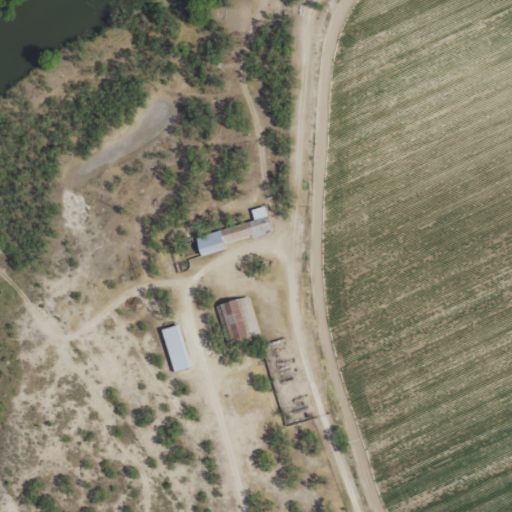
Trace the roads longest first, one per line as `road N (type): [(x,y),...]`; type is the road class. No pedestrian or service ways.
road 1 (track): [(391,0),(255,103),(176,308),(126,338),(0,473)]
road 2 (track): [(219,511),(176,308)]
